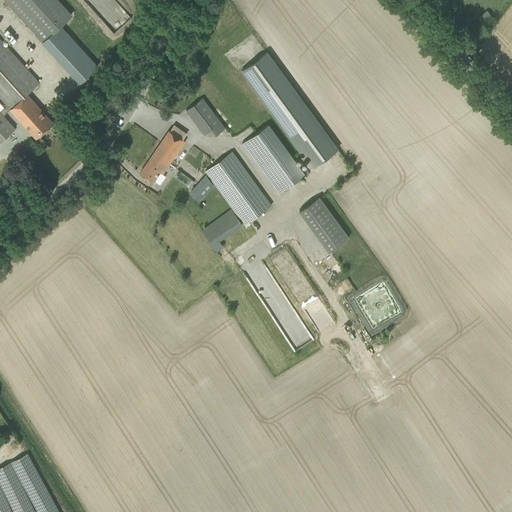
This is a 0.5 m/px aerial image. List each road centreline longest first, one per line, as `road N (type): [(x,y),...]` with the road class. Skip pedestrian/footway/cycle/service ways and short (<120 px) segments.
road 1 (unclassified): [(0,238),(58,195),(102,148),(133,106),(183,0)]
road 2 (unclassified): [(511,103),(420,0)]
